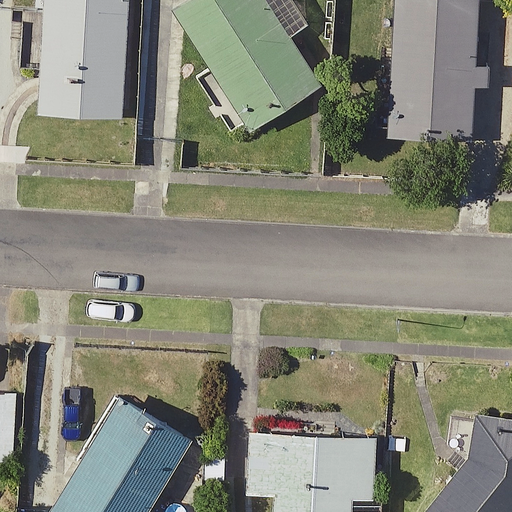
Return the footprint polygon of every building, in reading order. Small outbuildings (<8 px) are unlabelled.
[(112,109),(119,0),(36,0),(29,103),(112,109)] [(225,130),(312,77),(287,35),(313,20),(300,0),(167,0),(209,68),(194,77),(225,130)] [(469,0),(384,0),(379,126),(462,130),(464,79),(479,79),(480,53),(467,53),(469,0)] [(0,460),(5,461),(11,384),(0,383),(0,460)] [(135,511),(183,434),(113,391),(43,504),(55,511),(135,511)] [(511,411),(472,403),(449,432),(461,442),(405,511),(508,511),(511,507),(511,411)] [(366,511),(370,427),(244,422),(241,483),(266,484),(264,511),(366,511)]
